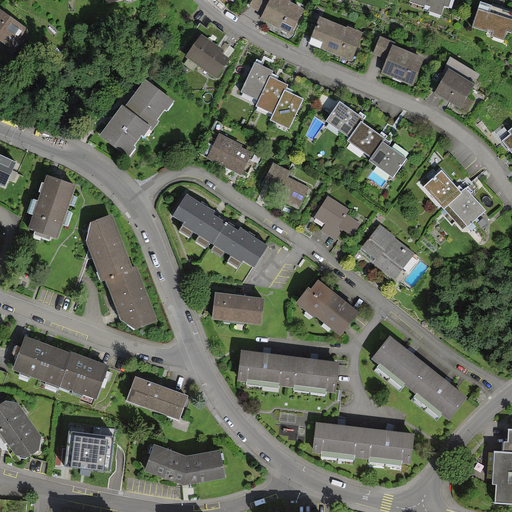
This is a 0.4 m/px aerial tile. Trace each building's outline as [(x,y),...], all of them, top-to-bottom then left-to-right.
[(251,0),(249,4),(262,12),(260,16),(291,31),(304,5),(295,0),(251,0)] [(451,0),(410,0),(409,3),(446,15),(451,0)] [(511,34),(511,32),(511,14),(480,4),(473,28),(493,34),(492,38),(504,42),(507,32),(511,34)] [(352,58),(364,28),(347,22),(347,24),(320,13),(308,41),(352,58)] [(0,43),(9,49),(21,28),(0,14),(0,43)] [(381,70),(413,82),(424,53),(395,41),(396,39),(380,33),(373,52),(386,58),(381,70)] [(216,80),(230,61),(221,55),(223,51),(201,36),(185,58),(216,80)] [(270,78),(273,72),(255,64),(241,93),(259,102),(270,78)] [(475,86),(449,71),(434,94),(466,114),(474,102),(468,98),(475,86)] [(285,92),(287,86),(270,78),(259,102),(256,108),(273,116),(285,92)] [(174,103),(146,81),(124,109),(151,129),(153,131),(159,123),(158,122),(165,112),(167,114),(174,103)] [(290,130),(304,101),(285,92),(273,116),(271,121),(290,130)] [(362,123),(364,120),(340,103),(326,122),(350,139),(362,123)] [(99,137),(128,159),(136,149),(134,147),(142,138),(144,139),(151,129),(124,109),(122,108),(99,137)] [(383,143),(385,140),(362,123),(350,139),(348,143),(371,159),(383,143)] [(511,132),(500,142),(511,157),(511,132)] [(243,146),(219,135),(207,159),(242,176),(253,154),(241,149),(243,146)] [(393,180),(407,161),(383,143),(371,159),(369,162),(393,180)] [(0,157),(0,187),(5,190),(9,182),(14,184),(18,176),(13,174),(17,165),(0,157)] [(291,173),(273,164),(262,186),(283,197),(280,201),(299,210),(309,188),(289,178),(291,173)] [(462,195),(442,172),(424,188),(444,211),(445,210),(462,195)] [(55,234),(60,236),(68,214),(63,212),(71,190),(44,181),(41,191),(44,192),(42,200),(39,199),(34,213),(37,214),(32,227),(38,229),(36,234),(53,240),(55,234)] [(463,231),(485,211),(467,190),(462,195),(445,210),(463,231)] [(215,214),(187,196),(173,218),(185,225),(183,227),(213,246),(227,225),(214,217),(215,214)] [(350,211),(329,197),(315,219),(325,225),(320,233),(335,243),(342,232),(353,238),(361,225),(347,215),(350,211)] [(130,271),(111,219),(88,227),(85,243),(92,241),(107,280),(110,278),(130,271)] [(255,270),(268,249),(248,236),(248,235),(241,230),(239,233),(227,225),(213,246),(242,264),(243,262),(255,270)] [(394,282),(416,255),(395,239),(396,238),(380,226),(361,250),(375,261),(372,265),(394,282)] [(141,327),(162,319),(153,293),(146,296),(136,269),(130,271),(110,278),(125,317),(141,327)] [(337,339),(356,313),(315,282),(306,293),(304,291),(293,305),(337,339)] [(262,328),(265,301),(216,295),(212,322),(262,328)] [(75,351),(27,333),(14,368),(62,386),(75,351)] [(367,363),(407,394),(426,370),(386,338),(367,363)] [(62,386),(98,400),(111,365),(75,351),(62,386)] [(286,384),(289,359),(242,354),(239,379),(286,384)] [(286,384),(333,391),(336,366),(289,359),(286,384)] [(407,394),(446,424),(465,400),(426,370),(407,394)] [(128,401),(182,419),(190,394),(137,376),(128,401)] [(0,430),(16,453),(29,456),(41,449),(43,434),(20,401),(5,400),(0,403),(0,430)] [(64,439),(99,475),(120,454),(85,418),(64,439)] [(361,457),(364,431),(315,426),(312,452),(361,457)] [(511,428),(506,428),(505,452),(491,450),(489,502),(511,503),(511,428)] [(361,457),(408,462),(410,436),(364,431),(361,457)] [(146,468),(185,483),(227,474),(222,447),(189,453),(155,442),(146,468)]
